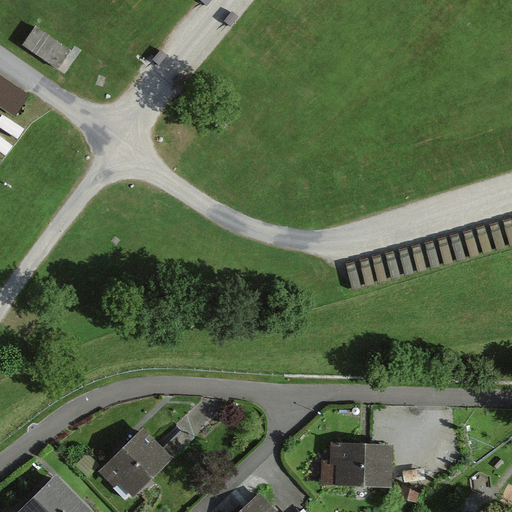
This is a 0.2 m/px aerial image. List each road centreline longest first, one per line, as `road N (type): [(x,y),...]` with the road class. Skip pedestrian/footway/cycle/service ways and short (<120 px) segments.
road 1 (residential): [(0,463),(62,413),(110,390),(149,382),(293,391)]
road 2 (residential): [(293,391),(511,397)]
road 3 (residential): [(293,391),(284,429),(197,511)]
